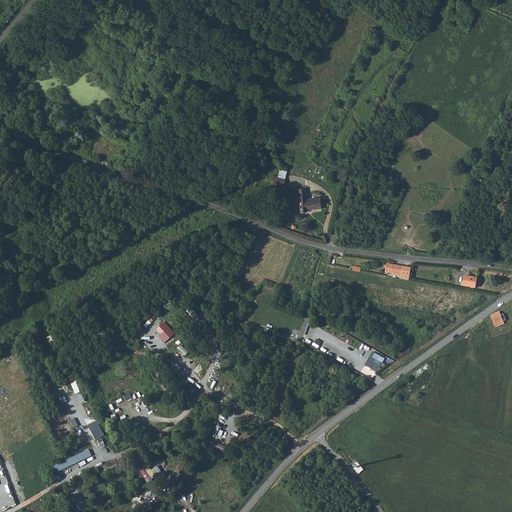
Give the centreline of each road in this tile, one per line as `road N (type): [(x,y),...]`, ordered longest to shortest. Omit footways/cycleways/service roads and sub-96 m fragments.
road 1 (unclassified): [(0,116),(76,160),(301,240),(511,267)]
road 2 (tertiary): [(511,295),(316,434)]
